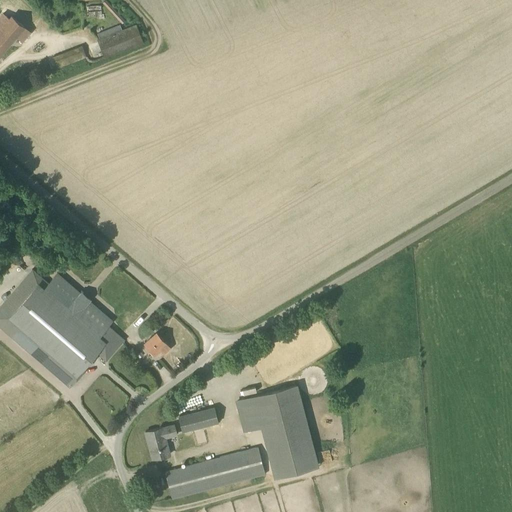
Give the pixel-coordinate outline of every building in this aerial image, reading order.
[(9,18),(3,13),(0,16),(0,55),(17,36),(23,41),(30,32),(11,15),(9,18)] [(119,25),(118,20),(111,23),(113,27),(97,33),(99,38),(97,39),(104,58),(143,42),(136,24),(128,27),(126,22),(119,25)] [(56,66),(85,54),(82,45),(52,57),(56,66)] [(51,353),(42,363),(70,386),(79,376),(76,374),(87,362),(89,364),(97,355),(94,353),(96,351),(106,360),(124,340),(108,326),(112,321),(89,301),(90,299),(81,291),(80,293),(57,273),(48,283),(32,269),(23,280),(33,288),(9,316),(51,353)] [(164,353),(170,347),(156,332),(144,343),(155,355),(161,349),(164,353)] [(237,400),(245,431),(261,427),(274,478),(317,466),(296,384),(237,400)] [(183,432),(218,423),(214,407),(179,416),(183,432)] [(176,433),(174,424),(163,427),(162,427),(145,431),(152,459),(170,454),(165,436),(176,433)] [(165,471),(172,498),(265,473),(258,447),(165,471)]
